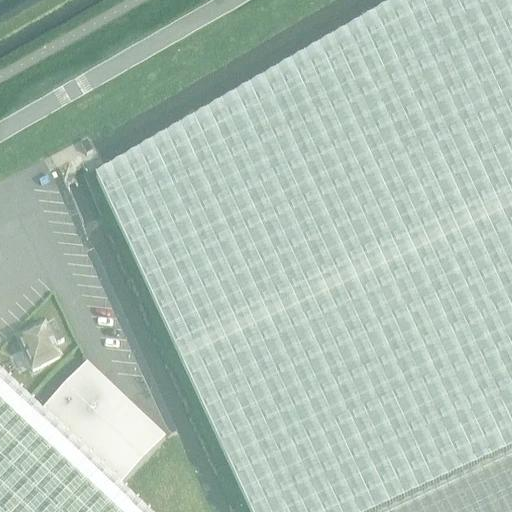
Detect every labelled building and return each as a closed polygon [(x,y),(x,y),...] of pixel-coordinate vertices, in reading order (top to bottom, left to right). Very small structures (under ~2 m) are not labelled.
[(511,0),(404,0),(96,179),(249,511),(378,511),(511,450),(511,0)] [(87,143),(81,146),(86,156),(92,153),(87,143)] [(64,342),(60,334),(54,322),(16,340),(32,372),(59,359),(53,348),(64,342)] [(42,411),(121,486),(166,438),(88,364),(42,411)] [(147,511),(121,486),(42,411),(0,371),(0,511),(147,511)] [(511,511),(511,454),(387,511),(511,511)]
